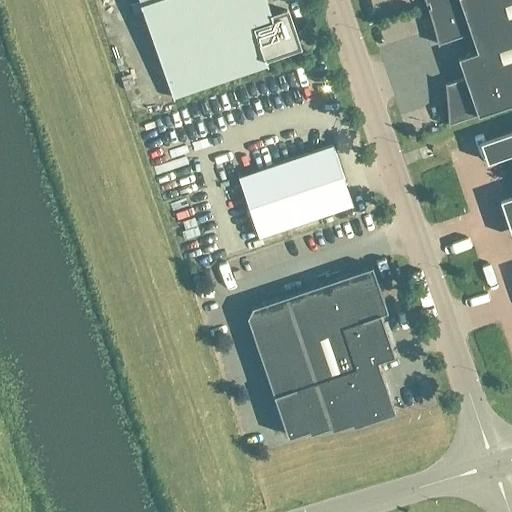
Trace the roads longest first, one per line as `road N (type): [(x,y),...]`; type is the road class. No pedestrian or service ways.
road 1 (unclassified): [(491,466),(331,0)]
road 2 (tertiary): [(336,511),(491,466)]
